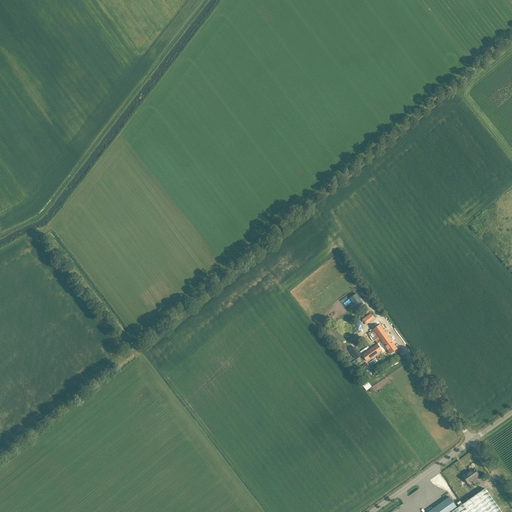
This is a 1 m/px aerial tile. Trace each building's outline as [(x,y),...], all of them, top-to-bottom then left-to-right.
[(363,304),(360,299),(356,294),(350,298),(357,308),(360,306),(363,304)] [(363,320),(365,323),(374,317),(371,314),(363,320)] [(369,332),(377,344),(362,355),(366,361),(382,350),(383,351),(386,348),(390,354),(397,349),(380,325),(376,327),(369,332)] [(479,476),(473,469),(469,472),(464,477),(468,483),(472,481),(474,484),(478,481),(475,478),(479,476)] [(501,511),(485,488),(457,508),(449,497),(427,511),(501,511)]
